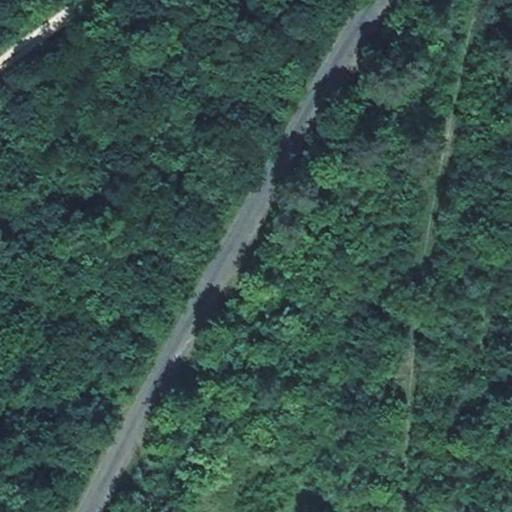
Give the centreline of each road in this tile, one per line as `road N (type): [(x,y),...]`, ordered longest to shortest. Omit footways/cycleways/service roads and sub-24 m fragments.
road 1 (unclassified): [(374,0),(89,511)]
road 2 (track): [(484,0),(448,151),(399,511)]
